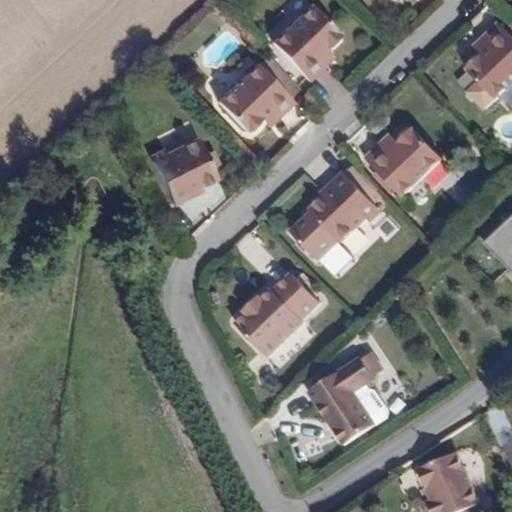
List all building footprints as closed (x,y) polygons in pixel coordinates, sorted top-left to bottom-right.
[(309,6),(271,42),(306,80),(331,56),(323,49),(332,47),(338,41),(339,34),(309,6)] [(511,82),(511,40),(495,24),(473,49),(481,57),(473,57),(467,64),(467,73),(494,99),(511,82)] [(261,56),(218,101),(250,132),(261,122),(266,127),(290,102),(283,95),(292,86),(261,56)] [(390,135),(363,159),(376,173),(372,177),(390,195),(394,191),(400,197),(440,160),(411,129),(404,130),(397,134),(397,141),(390,135)] [(161,148),(146,155),(170,207),(200,193),(198,187),(214,179),(209,168),(217,165),(210,150),(202,153),(195,139),(163,153),(161,148)] [(321,199),(308,211),(338,243),(362,220),(366,224),(378,212),(342,173),(317,196),(321,199)] [(318,262),(338,243),(308,211),(287,231),(318,262)] [(511,227),(485,254),(511,280),(511,227)] [(234,326),(265,357),(319,304),(289,274),(271,292),(269,290),(260,298),(258,295),(241,312),(244,315),(234,326)] [(362,358),(309,391),(343,445),(374,425),(354,393),(376,379),(375,377),(384,371),(374,354),(364,361),(362,358)] [(484,414),(499,447),(511,441),(511,435),(499,407),(484,414)] [(417,492),(427,511),(459,511),(480,502),(456,452),(414,472),(423,489),(417,492)]
